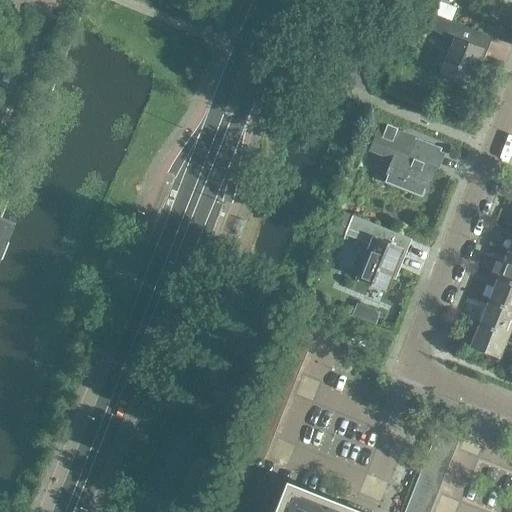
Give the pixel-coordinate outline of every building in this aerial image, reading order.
[(435,15),(441,2),(436,0),(422,0),(419,8),(434,14),(435,15)] [(478,32),(434,14),(419,8),(413,23),(428,29),(455,39),(441,75),(469,86),(476,69),(479,70),(480,70),(476,68),(484,50),(473,45),(478,32)] [(370,150),(393,159),(384,182),(425,198),(437,168),(434,167),(442,148),(380,123),(370,150)] [(387,291),(404,250),(407,251),(412,239),(353,215),(345,234),(371,245),(358,279),(387,291)] [(511,283),(511,256),(509,255),(500,278),(511,283)] [(511,310),(511,283),(500,278),(490,301),(511,310)] [(509,336),(511,329),(511,310),(490,301),(481,324),(509,336)] [(381,313),(357,303),(352,316),(376,325),(381,313)] [(316,329),(316,328),(317,328),(317,327),(295,318),(290,330),(312,339),(313,338),(312,337),(315,328),(316,329)] [(500,360),(509,336),(481,324),(471,348),(500,360)] [(312,340),(312,339),(290,330),(286,341),(308,349),(308,348),(311,339),(312,340)] [(308,351),(308,349),(286,341),(281,352),(304,360),(304,359),(303,359),(307,350),(308,351)] [(303,361),(304,360),(281,352),(277,363),(299,371),(300,370),(299,370),(302,361),(303,361)] [(299,372),(299,371),(277,363),(273,373),(295,382),(295,381),(298,372),(299,372)] [(295,383),(295,382),(273,373),(268,384),(291,393),(291,392),(290,392),(294,383),(295,383)] [(290,394),(291,393),(268,384),(264,395),(286,404),(287,403),(286,403),(290,394)] [(286,405),(286,404),(264,395),(260,406),(282,415),(282,414),(285,405),(286,405)] [(282,415),(260,406),(255,417),(278,426),(278,425),(277,425),(281,416),(282,416),(282,415)] [(278,426),(255,417),(251,428),(273,437),(274,436),(273,436),(277,427),(278,426)] [(273,437),(251,428),(247,439),(269,448),(270,447),(269,447),(272,438),(273,438),(273,437)] [(461,438),(461,437),(438,428),(434,440),(456,448),(456,447),(459,438),(460,438),(461,438)] [(269,448),(247,439),(242,451),(265,460),(265,459),(265,458),(268,449),(269,449),(269,448)] [(456,448),(434,440),(429,451),(452,459),(452,458),(451,458),(455,449),(456,449),(456,448)] [(451,460),(452,459),(429,451),(425,462),(447,470),(448,469),(447,469),(450,460),(451,460)] [(447,470),(425,462),(421,472),(443,481),(443,480),(446,471),(447,471),(447,470)] [(443,482),(443,481),(421,472),(416,483),(439,492),(439,491),(438,491),(442,482),(443,482)] [(279,511),(366,511),(291,482),(279,511)] [(438,493),(439,492),(416,483),(412,494),(434,503),(435,502),(434,502),(437,493),(438,493)] [(434,504),(434,503),(412,494),(408,505),(424,511),(429,511),(433,504),(434,504)]
